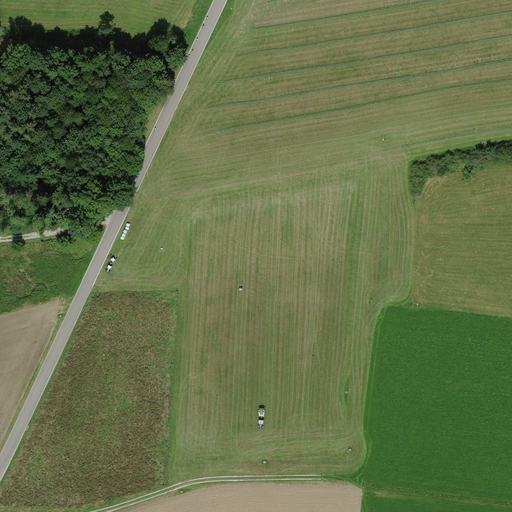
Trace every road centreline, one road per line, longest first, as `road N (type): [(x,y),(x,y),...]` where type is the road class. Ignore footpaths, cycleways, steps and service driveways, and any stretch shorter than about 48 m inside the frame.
road 1 (unclassified): [(0,473),(221,0)]
road 2 (track): [(97,511),(197,483),(320,479)]
road 3 (track): [(0,236),(119,219)]
